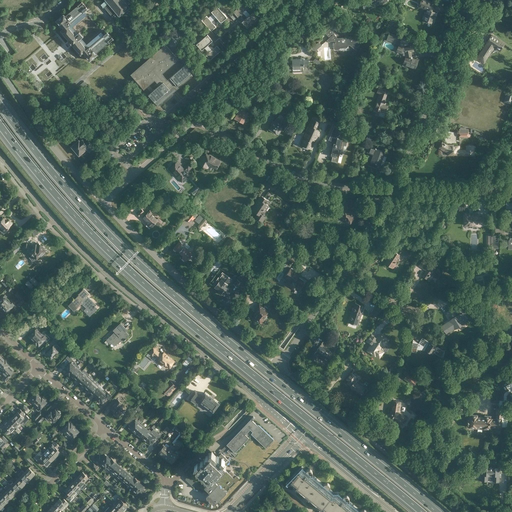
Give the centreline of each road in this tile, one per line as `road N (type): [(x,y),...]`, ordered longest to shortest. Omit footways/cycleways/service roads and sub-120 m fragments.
road 1 (motorway): [(438,511),(120,244),(0,101)]
road 2 (motorway): [(0,127),(75,220),(140,283),(417,511)]
road 3 (primary): [(300,432),(75,243),(0,155)]
road 4 (residential): [(281,366),(104,203)]
road 5 (residential): [(389,194),(464,0)]
road 6 (residential): [(389,194),(300,172),(198,117)]
road 7 (unknown): [(290,0),(158,121)]
road 8 (residential): [(198,117),(333,0)]
road 9 (unclassified): [(104,203),(42,132),(0,66)]
road 10 (residential): [(408,470),(281,366)]
road 11 (residential): [(104,203),(198,117)]
road 12 (residential): [(511,194),(389,194)]
road 13 (residential): [(281,366),(345,263)]
